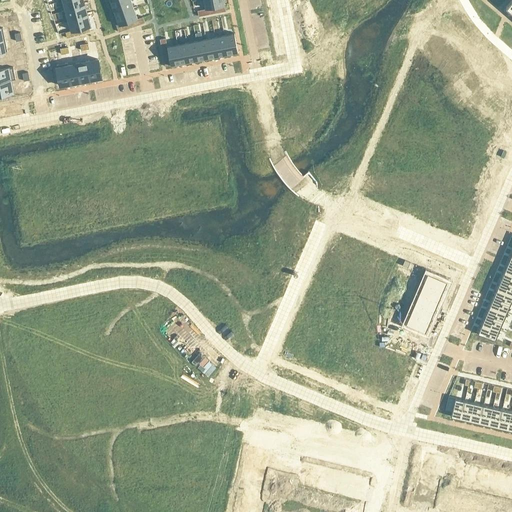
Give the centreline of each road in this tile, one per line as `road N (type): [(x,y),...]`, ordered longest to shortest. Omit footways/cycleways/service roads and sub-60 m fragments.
road 1 (residential): [(0,305),(115,284),(160,289),(240,364),(409,431)]
road 2 (residential): [(473,264),(296,183),(272,143),(255,74)]
road 3 (residential): [(0,125),(255,74)]
road 4 (residential): [(473,264),(409,431)]
